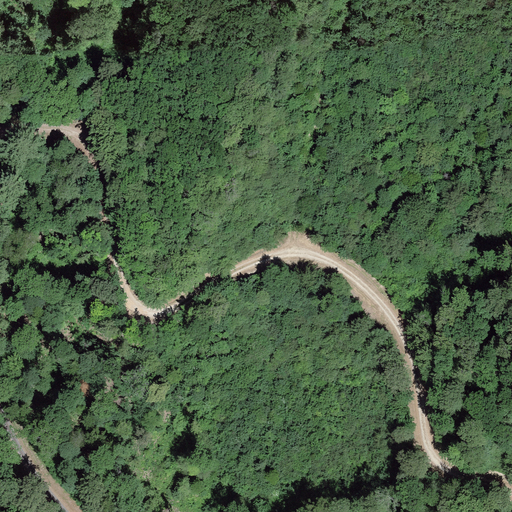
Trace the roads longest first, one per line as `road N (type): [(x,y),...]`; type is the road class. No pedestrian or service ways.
road 1 (track): [(511,494),(435,460),(402,333),(362,284),(319,258),(285,253),(154,313),(134,304),(120,283),(101,170),(87,140),(67,128),(0,136)]
road 2 (track): [(0,399),(81,511)]
